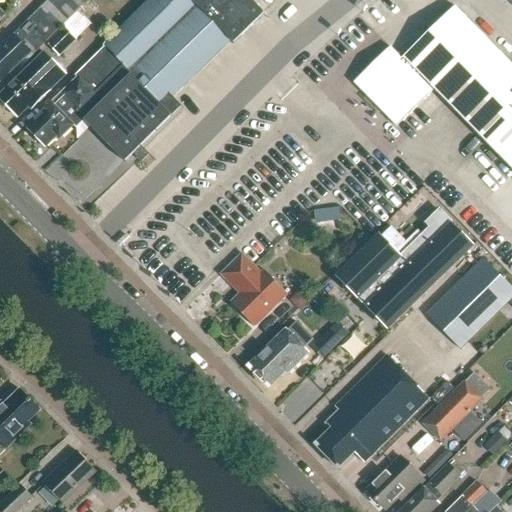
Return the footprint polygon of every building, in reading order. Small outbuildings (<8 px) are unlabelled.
[(63,28),(86,5),(81,0),(49,0),(0,48),(0,84),(31,54),(34,57),(46,45),(63,28)] [(212,60),(154,0),(151,0),(103,46),(105,48),(124,67),(162,108),(172,98),(212,60)] [(250,0),(154,0),(212,60),(230,43),(233,46),(265,15),(250,0)] [(511,66),(455,8),(402,60),(391,48),(354,84),(396,128),(434,91),(487,145),(511,120),(511,66)] [(76,41),(63,28),(46,45),(59,59),(77,42),(76,41)] [(76,113),(124,67),(105,48),(75,77),(77,79),(52,104),(69,121),(77,114),(76,113)] [(46,56),(0,100),(2,103),(1,106),(7,111),(11,112),(18,119),(29,108),(31,110),(49,92),(49,91),(65,75),(46,56)] [(162,108),(124,67),(76,113),(77,114),(124,163),(181,108),(172,98),(162,108)] [(73,126),(69,121),(52,104),(44,111),(45,112),(28,128),(46,146),(57,135),(60,138),(73,126)] [(511,170),(511,120),(487,145),(511,170)] [(315,225),(342,221),(340,208),(313,211),(315,225)] [(389,330),(473,248),(438,212),(426,224),(430,228),(422,237),(418,232),(406,244),(391,229),(382,238),(379,235),(336,277),(389,330)] [(261,275),(242,255),(221,275),(240,295),(231,304),(253,327),(287,295),(264,272),(261,275)] [(511,299),(511,291),(481,261),(425,317),(459,352),(511,299)] [(300,311),(310,301),(300,291),(290,301),(300,311)] [(307,326),(297,316),(284,328),(286,330),(247,367),(267,389),(284,372),(287,374),(309,353),(295,338),(307,326)] [(324,359),(350,334),(339,323),(313,348),(324,359)] [(365,463),(430,401),(388,357),(335,407),(339,412),(327,424),(331,429),(315,445),(338,469),(355,453),(365,463)] [(481,399),(490,391),(474,375),(466,383),(465,383),(423,425),(440,442),(451,431),(463,442),(480,425),(469,413),(482,400),(481,399)] [(27,421),(38,410),(20,391),(5,405),(2,402),(0,404),(0,442),(6,449),(30,424),(27,421)] [(498,433),(484,447),(494,457),(508,442),(498,433)] [(64,504),(97,472),(77,452),(45,484),(64,504)] [(409,496),(424,481),(400,457),(365,491),(385,511),(404,492),(409,496)] [(441,496),(461,476),(449,464),(399,511),(431,511),(439,505),(434,499),(439,494),(441,496)] [(447,511),(476,511),(472,507),(486,493),(477,483),(463,497),(447,511)] [(0,511),(18,511),(33,498),(21,486),(0,507),(0,511)]
